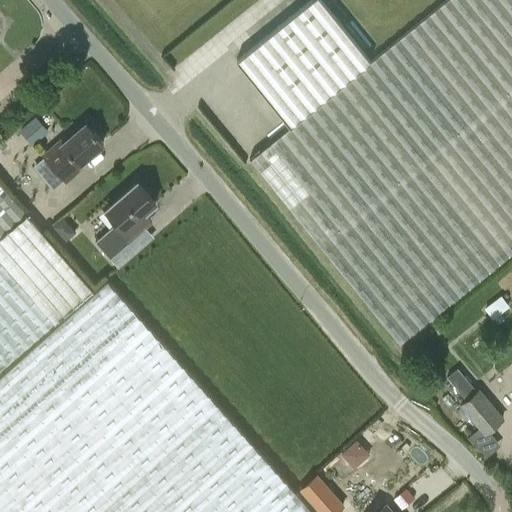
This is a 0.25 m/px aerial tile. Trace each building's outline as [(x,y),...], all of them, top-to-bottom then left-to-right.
[(511,0),(446,0),(371,61),(322,0),(310,0),(237,60),(290,126),(250,159),(399,343),(511,251),(511,0)] [(34,142),(51,127),(36,112),(20,127),(34,142)] [(82,168),(79,165),(103,143),(85,123),(74,134),(70,131),(43,155),(68,181),(82,168)] [(110,259),(145,228),(137,219),(155,204),(137,182),(105,210),(117,223),(95,242),(110,259)] [(95,293),(37,227),(0,184),(0,371),(54,324),(56,326),(95,293)] [(313,511),(111,279),(3,375),(0,377),(0,511),(313,511)] [(505,294),(488,305),(495,316),(511,305),(505,294)] [(451,380),(464,389),(473,378),(459,368),(451,380)] [(479,389),(461,405),(484,432),(503,417),(479,389)] [(376,444),(358,459),(380,484),(401,466),(382,444),(376,444)] [(300,490),(319,511),(336,511),(344,505),(317,474),(300,490)]
